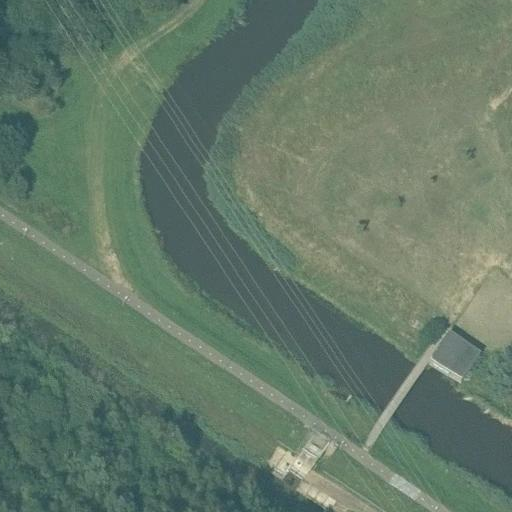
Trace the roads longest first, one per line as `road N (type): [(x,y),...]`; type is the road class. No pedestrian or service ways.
road 1 (track): [(0,268),(255,435)]
road 2 (track): [(210,0),(184,30),(100,66),(69,110),(44,125),(0,118)]
road 3 (track): [(0,125),(44,161),(90,222),(117,294)]
